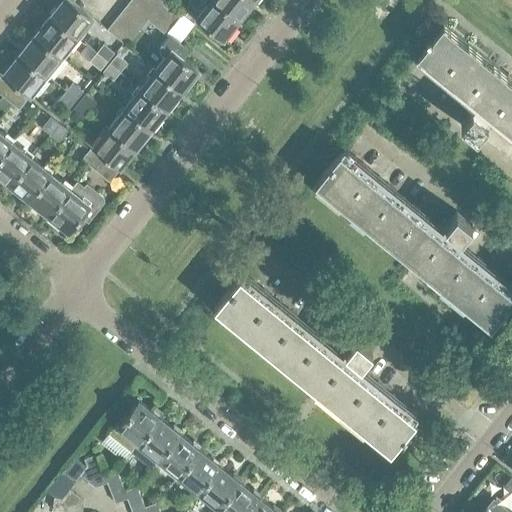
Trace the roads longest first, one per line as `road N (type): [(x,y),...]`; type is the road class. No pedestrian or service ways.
road 1 (residential): [(79,286),(306,0)]
road 2 (residential): [(347,511),(72,294)]
road 3 (residential): [(437,511),(511,417)]
